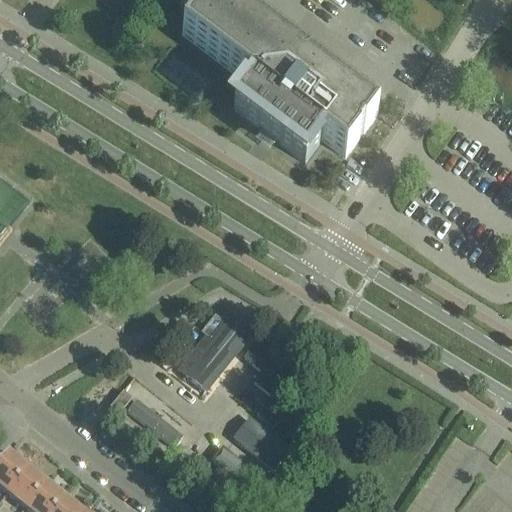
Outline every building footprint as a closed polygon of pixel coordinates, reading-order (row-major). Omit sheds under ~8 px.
[(316,65),(315,67),(314,69),(222,0),(207,0),(200,10),(186,0),(184,0),(179,7),(194,18),(181,36),(251,88),(247,93),(247,92),(232,111),(262,133),(259,136),(272,146),(275,143),(304,165),(318,146),(317,146),(321,142),(345,159),(377,117),(323,76),(325,72),(316,65)] [(214,318),(201,335),(200,335),(210,343),(223,326),(222,325),(214,318)] [(226,327),(183,381),(205,398),(216,383),(247,344),(236,335),(226,327)] [(303,388),(254,349),(242,363),(260,378),(252,388),(268,401),(277,391),(291,403),(303,388)] [(108,411),(117,418),(118,419),(132,401),(122,394),(108,411)] [(281,396),(269,409),(281,420),(293,406),(281,396)] [(127,416),(175,453),(183,442),(135,405),(127,416)] [(273,431),(281,422),(264,408),(256,417),(273,431)] [(251,421),(234,442),(273,474),(290,453),(251,421)] [(223,488),(229,481),(242,492),(253,478),(223,453),(211,467),(220,474),(214,481),(223,488)] [(310,462),(301,455),(300,455),(286,472),(296,480),(310,462)] [(7,456),(0,464),(0,490),(6,496),(26,471),(7,456)] [(45,486),(26,471),(6,496),(25,511),(45,486)] [(54,511),(63,501),(45,486),(25,511),(26,511),(54,511)] [(269,487),(255,504),(265,511),(278,495),(278,494),(272,490),(269,487)] [(250,500),(240,511),(264,511),(265,511),(255,504),(250,500)] [(77,511),(63,501),(54,511),(77,511)]
